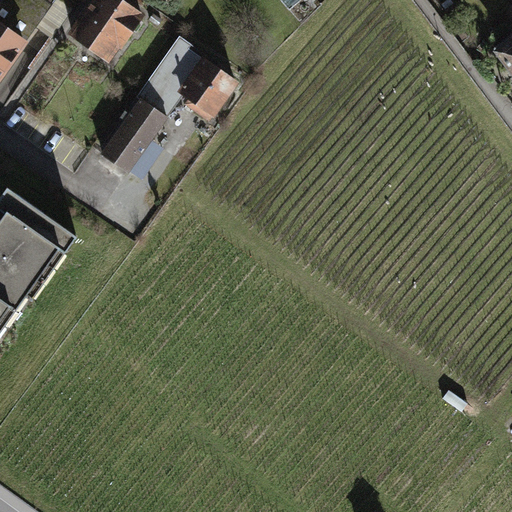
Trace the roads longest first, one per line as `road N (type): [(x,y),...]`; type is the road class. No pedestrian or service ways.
road 1 (residential): [(0,128),(137,223)]
road 2 (residential): [(418,0),(511,120)]
